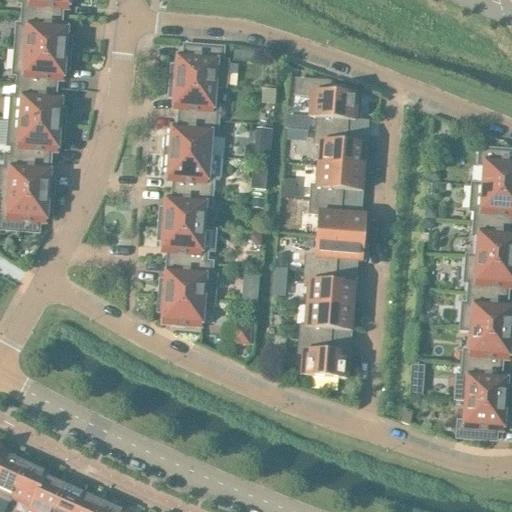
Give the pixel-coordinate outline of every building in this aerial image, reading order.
[(17,0),(17,4),(22,4),(21,16),(60,19),(60,8),(68,8),(68,0),(17,0)] [(59,30),(60,19),(21,16),(20,27),(15,27),(13,51),(68,56),(69,40),(65,40),(66,31),(59,30)] [(170,84),(224,88),(225,63),(221,63),(222,51),(184,48),(183,60),(176,59),(175,68),(171,68),(170,84)] [(67,71),(68,56),(13,51),(10,76),(15,76),(14,87),(54,90),(55,79),(62,80),(63,71),(67,71)] [(232,52),(232,61),(240,62),(241,53),(232,52)] [(315,133),(346,135),(347,122),(354,123),(356,99),(327,97),(328,85),(295,82),(294,97),(310,98),(308,119),(316,120),(315,133)] [(223,89),(224,88),(170,84),(168,99),(172,99),(172,108),(179,109),(178,120),(216,123),(217,109),(212,109),(214,88),(223,89)] [(53,102),(54,90),(14,87),(13,99),(8,98),(6,123),(62,127),(63,112),(59,111),(60,102),(53,102)] [(215,137),(216,123),(178,120),(177,131),(170,131),(169,140),(165,140),(164,155),(208,159),(210,137),(215,137)] [(61,143),(62,127),(6,123),(4,147),(11,148),(10,158),(5,157),(5,159),(48,162),(49,151),(56,151),(57,142),(61,143)] [(286,132),(286,142),(291,143),(296,138),(296,133),(286,132)] [(345,147),(346,135),(315,133),(314,146),(318,146),(317,167),(362,171),(364,148),(345,147)] [(254,146),(253,157),(268,158),(268,147),(254,146)] [(471,187),(511,190),(511,153),(479,151),(478,166),(482,166),(481,187),(472,186),(471,187)] [(206,180),(208,159),(164,155),(163,170),(167,171),(166,180),(173,180),(172,191),(210,195),(211,181),(206,180)] [(48,163),(48,162),(5,159),(4,170),(0,169),(0,194),(51,198),(52,183),(48,182),(49,173),(42,173),(42,163),(48,163)] [(360,194),(362,171),(317,167),(315,188),(310,188),(309,202),(340,204),(341,192),(360,194)] [(429,172),(428,182),(438,183),(438,177),(434,173),(429,172)] [(282,181),(281,193),(290,193),(291,182),(282,181)] [(233,185),(232,195),(244,196),(245,186),(233,185)] [(511,190),(471,187),(469,212),(474,213),(473,223),(511,226),(511,215),(511,190)] [(209,209),(210,195),(172,191),(171,203),(164,202),(164,211),(160,211),(159,226),(202,230),(204,208),(209,209)] [(49,214),(51,198),(0,194),(0,231),(37,234),(38,222),(45,222),(45,213),(49,214)] [(252,200),(251,210),(260,210),(261,201),(252,200)] [(339,216),(340,204),(309,202),(308,215),(318,216),(316,237),(365,241),(366,228),(362,228),(363,219),(339,216)] [(425,209),(424,219),(434,220),(434,215),(430,209),(425,209)] [(424,220),(423,230),(428,231),(433,226),(433,221),(424,220)] [(511,237),(510,238),(511,226),(473,223),(472,238),(477,238),(475,259),(465,258),(465,259),(511,262),(511,237)] [(201,252),(202,230),(159,226),(157,242),(161,242),(161,251),(168,252),(167,263),(210,267),(210,265),(204,265),(205,252),(201,252)] [(249,237),(249,242),(254,248),(259,248),(260,238),(249,237)] [(364,254),(365,241),(316,237),(314,259),(305,258),(304,272),(335,274),(336,262),(359,264),(360,254),(364,254)] [(278,256),(277,267),(285,267),(285,256),(278,256)] [(511,262),(465,259),(463,284),(468,284),(467,295),(505,298),(506,287),(511,287),(511,262)] [(209,278),(210,267),(167,263),(166,264),(172,265),(171,275),(164,274),(163,283),(159,283),(158,298),(212,303),(214,278),(209,278)] [(334,286),(335,274),(304,272),(302,285),(307,286),(305,307),(351,311),(353,288),(334,286)] [(418,282),(417,291),(426,292),(427,286),(424,282),(418,282)] [(504,309),(505,298),(467,295),(466,307),(462,306),(460,331),(511,334),(511,319),(511,310),(504,309)] [(246,301),(246,306),(256,306),(256,296),(251,296),(246,301)] [(212,304),(212,303),(158,298),(157,314),(161,314),(160,323),(184,325),(183,328),(195,329),(195,326),(200,326),(202,303),(212,304)] [(349,333),(351,311),(305,307),(304,328),(299,328),(298,341),(329,344),(330,332),(349,333)] [(248,346),(249,330),(233,329),(232,345),(248,346)] [(511,350),(511,334),(460,331),(460,332),(469,332),(468,353),(463,353),(462,367),(499,370),(500,359),(507,359),(508,350),(511,350)] [(283,354),(284,340),(274,340),(273,353),(283,354)] [(328,356),(329,344),(298,341),(297,355),(301,355),(300,378),(345,381),(347,358),(328,356)] [(456,380),(454,402),(464,403),(508,406),(509,391),(505,391),(506,382),(499,381),(499,370),(462,367),(461,381),(456,380)] [(409,388),(408,398),(421,399),(421,389),(409,388)] [(506,422),(508,406),(464,403),(462,425),(457,424),(456,439),(494,442),(495,430),(502,431),(502,422),(506,422)] [(0,500),(8,504),(26,465),(7,456),(7,455),(6,455),(0,469),(0,500)] [(27,511),(28,511),(45,474),(26,465),(8,504),(9,504),(11,500),(29,508),(27,511)] [(52,511),(64,486),(45,478),(46,474),(45,474),(28,511),(52,511)] [(75,511),(83,495),(64,486),(52,511),(75,511)] [(99,511),(103,504),(83,495),(75,511),(99,511)]
